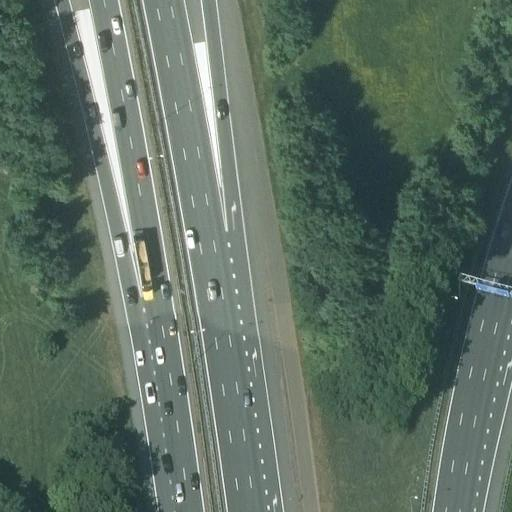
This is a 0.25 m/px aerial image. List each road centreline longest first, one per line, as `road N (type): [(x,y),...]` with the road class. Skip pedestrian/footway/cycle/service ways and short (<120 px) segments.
road 1 (motorway): [(59,0),(132,299),(172,398)]
road 2 (motorway): [(102,0),(172,398)]
road 3 (motorway): [(244,511),(205,235)]
road 4 (motorway): [(451,511),(478,364),(511,240)]
road 5 (motorway): [(205,235),(162,0)]
road 6 (motorway): [(205,235),(213,42),(207,0)]
